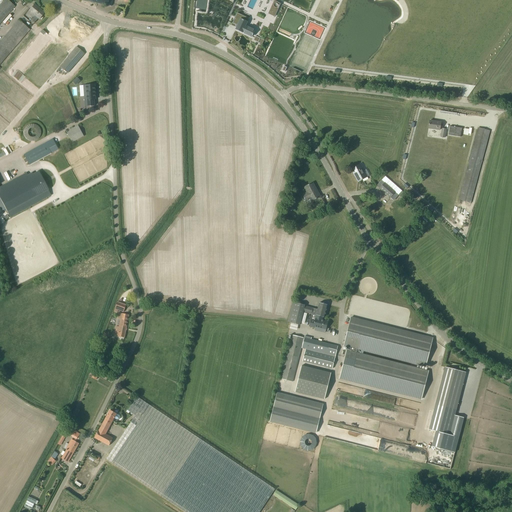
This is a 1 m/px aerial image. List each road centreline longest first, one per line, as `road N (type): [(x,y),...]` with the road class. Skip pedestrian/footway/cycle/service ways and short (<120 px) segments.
road 1 (unclassified): [(48,511),(138,334),(137,293),(116,217),(111,21)]
road 2 (unclassified): [(511,111),(306,85),(279,98)]
road 3 (tertiary): [(511,380),(429,321),(363,232)]
road 4 (tertiary): [(279,98),(363,232)]
road 5 (tertiary): [(175,33),(213,48),(279,98)]
